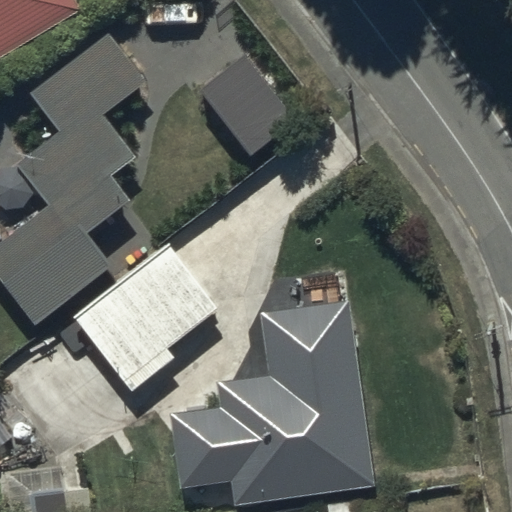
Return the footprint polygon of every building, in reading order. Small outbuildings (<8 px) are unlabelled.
[(66,0),(0,0),(0,67),(79,21),(66,0)] [(137,82),(106,40),(39,89),(38,97),(28,105),(58,143),(14,176),(46,218),(0,252),(0,289),(35,335),(109,278),(102,269),(106,266),(91,246),(88,249),(85,244),(116,220),(95,192),(103,186),(106,191),(133,170),(120,154),(125,151),(104,124),(144,93),(136,83),(137,82)] [(69,324),(130,402),(169,371),(167,368),(190,349),(185,343),(218,317),(164,249),(69,324)] [(274,511),(372,500),(348,316),(260,324),(267,389),(215,395),(218,421),(169,427),(178,499),(230,493),(232,511),(274,511)] [(65,511),(63,466),(8,468),(9,511),(65,511)]
